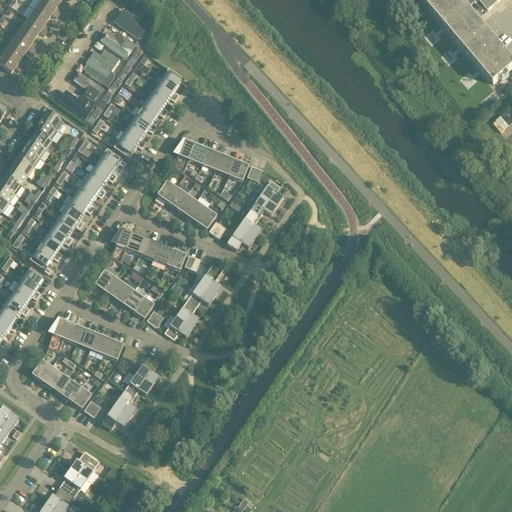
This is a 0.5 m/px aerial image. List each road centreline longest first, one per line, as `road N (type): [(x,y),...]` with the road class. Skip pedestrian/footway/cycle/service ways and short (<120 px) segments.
road 1 (unclassified): [(511,350),(185,0)]
road 2 (residential): [(0,503),(54,427),(13,381),(59,303)]
road 3 (residential): [(184,128),(271,163),(300,201)]
road 4 (residential): [(251,268),(121,214)]
road 5 (residential): [(187,358),(59,303)]
road 6 (residential): [(10,100),(79,0)]
